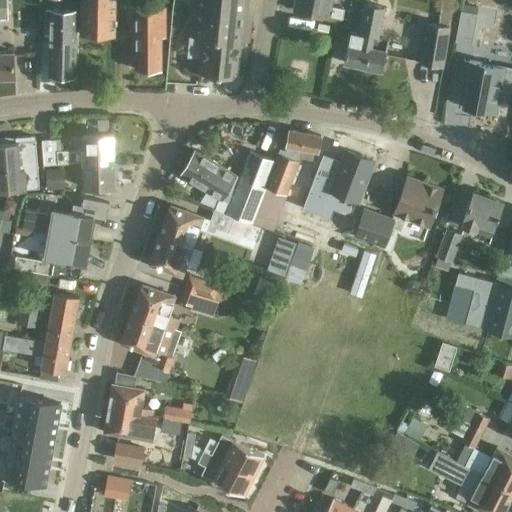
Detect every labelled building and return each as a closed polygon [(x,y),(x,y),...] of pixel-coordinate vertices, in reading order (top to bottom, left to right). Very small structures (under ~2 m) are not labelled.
[(80,0),(79,35),(115,36),(116,0),(80,0)] [(194,0),(191,37),(204,38),(200,74),(237,78),(244,0),(194,0)] [(330,0),(295,0),(294,9),(342,18),(344,8),(330,5),(330,0)] [(443,0),(442,0),(438,23),(425,21),(418,62),(444,67),(451,25),(455,2),(443,0)] [(381,70),(388,40),(377,37),(383,7),(364,3),(358,33),(349,31),(343,62),(381,70)] [(75,77),(77,8),(45,7),(45,30),(51,30),(49,76),(75,77)] [(162,37),(166,38),(166,8),(135,8),(135,70),(162,70),(162,37)] [(461,10),(455,41),(471,44),(477,13),(461,10)] [(0,77),(15,77),(14,51),(0,52),(0,77)] [(463,106),(473,108),(473,112),(488,115),(489,111),(497,112),(506,67),(463,59),(460,73),(469,75),(463,106)] [(266,188),(252,224),(261,227),(261,226),(274,231),(276,222),(300,159),(302,149),(318,152),(321,135),(289,130),(286,151),(280,149),(276,160),(272,159),(262,186),(266,188)] [(114,160),(113,134),(82,135),(83,149),(61,150),(61,138),(41,140),(43,166),(83,162),(83,161),(114,160)] [(6,143),(9,191),(39,188),(36,140),(35,140),(35,136),(16,138),(16,142),(6,143)] [(0,191),(9,191),(6,143),(0,143),(0,191)] [(356,197),(372,155),(348,146),(341,164),(335,161),(330,175),(316,169),(302,205),(330,216),(340,191),(356,197)] [(208,191),(208,190),(231,203),(227,213),(234,216),(234,217),(252,224),(266,188),(262,186),(272,159),(249,150),(239,177),(195,150),(180,175),(208,191)] [(83,161),(83,162),(84,187),(115,186),(114,160),(83,161)] [(46,168),(46,189),(65,189),(65,168),(46,168)] [(407,176),(393,217),(365,208),(356,235),(385,245),(391,226),(401,229),(405,217),(430,225),(442,188),(407,176)] [(474,230),(491,236),(503,202),(472,190),(462,217),(463,217),(460,225),(474,231),(474,230)] [(48,233),(89,240),(93,217),(106,219),(109,202),(84,198),(83,207),(73,205),(72,212),(67,211),(66,221),(50,219),(51,213),(25,209),(22,229),(48,233)] [(3,211),(0,221),(0,231),(8,233),(11,221),(8,220),(10,213),(13,214),(16,202),(7,200),(5,211),(3,211)] [(159,236),(192,247),(199,228),(207,231),(211,219),(170,205),(159,236)] [(437,256),(435,263),(448,268),(451,261),(452,262),(462,234),(446,228),(435,256),(437,256)] [(48,233),(44,256),(53,258),(59,259),(59,260),(85,264),(89,240),(48,233)] [(192,247),(159,236),(149,264),(182,276),(192,247)] [(295,243),(278,238),(274,252),(290,257),(295,243)] [(311,245),(298,240),(294,254),(307,258),(311,245)] [(52,261),(43,260),(16,255),(14,268),(50,274),(52,261)] [(498,277),(502,262),(501,262),(496,281),(458,271),(446,318),(465,323),(465,321),(490,328),(502,284),(496,282),(498,277)] [(511,274),(511,264),(502,262),(498,277),(496,282),(502,284),(490,328),(511,333),(511,284),(510,283),(511,274)] [(289,265),(285,278),(300,283),(304,270),(289,265)] [(183,288),(223,301),(227,289),(219,286),(219,285),(188,273),(183,288)] [(176,330),(177,329),(180,319),(168,315),(175,296),(142,284),(131,314),(176,330)] [(223,301),(183,288),(178,300),(192,306),(192,308),(213,316),(219,300),(223,302),(223,301)] [(51,318),(75,322),(80,297),(56,293),(51,318)] [(15,299),(13,310),(19,311),(17,323),(37,327),(42,303),(21,299),(21,300),(15,299)] [(170,371),(174,358),(166,355),(176,330),(131,314),(121,344),(142,351),(148,353),(144,362),(170,371)] [(51,318),(47,343),(71,347),(75,322),(51,318)] [(71,347),(47,343),(6,336),(3,349),(44,356),(42,367),(66,372),(71,347)] [(454,356),(458,345),(443,341),(440,351),(454,356)] [(257,360),(239,354),(231,379),(248,385),(257,360)] [(511,363),(490,356),(486,369),(511,377),(511,363)] [(434,369),(428,381),(437,385),(443,373),(434,369)] [(152,415),(153,409),(141,407),(144,389),(112,383),(108,408),(152,415)] [(60,401),(19,393),(15,416),(56,423),(60,401)] [(511,401),(508,400),(499,417),(510,422),(505,433),(511,436),(511,401)] [(165,405),(163,418),(188,422),(191,404),(183,402),(182,407),(165,405)] [(454,416),(483,431),(490,418),(461,403),(454,416)] [(152,415),(108,408),(104,432),(153,440),(157,417),(152,416),(152,415)] [(56,423),(15,416),(11,436),(53,443),(56,423)] [(457,460),(511,488),(511,454),(498,447),(493,457),(475,448),(483,431),(454,416),(448,429),(464,437),(461,441),(465,443),(457,460)] [(410,439),(397,431),(390,442),(402,450),(410,439)] [(185,432),(183,444),(193,445),(195,433),(185,432)] [(221,435),(211,455),(254,476),(264,456),(255,452),(256,450),(251,447),(250,449),(221,435)] [(53,443),(11,436),(8,457),(49,464),(53,443)] [(140,463),(143,447),(117,443),(114,459),(140,463)] [(183,444),(181,455),(191,457),(193,445),(183,444)] [(437,451),(428,468),(442,475),(461,485),(456,496),(469,503),(485,511),(504,511),(511,497),(511,488),(457,460),(456,461),(450,458),(437,451)] [(211,455),(201,475),(244,496),(254,476),(211,455)] [(49,464),(8,457),(4,478),(45,486),(49,464)] [(107,473),(103,495),(115,498),(119,475),(107,473)] [(119,475),(115,498),(127,500),(131,477),(119,475)] [(354,476),(350,486),(362,490),(365,480),(354,476)] [(365,480),(362,490),(373,494),(376,484),(365,480)] [(328,508),(325,511),(350,511),(353,508),(334,499),(340,487),(328,481),(317,503),(328,508)] [(395,492),(391,501),(403,505),(406,496),(395,492)] [(406,496),(403,505),(414,509),(417,500),(406,496)] [(158,503),(156,511),(166,511),(168,505),(158,503)]
